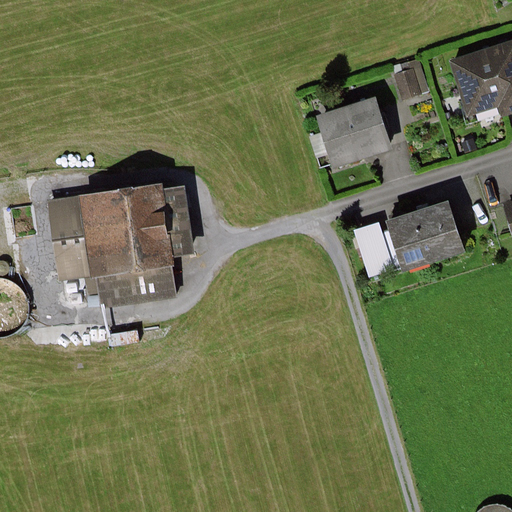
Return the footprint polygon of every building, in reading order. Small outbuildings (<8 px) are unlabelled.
[(511,47),(455,63),(470,118),(511,106),(511,47)] [(415,58),(396,64),(405,92),(424,86),(415,58)] [(319,124),(333,167),(385,150),(371,107),(319,124)] [(168,193),(53,210),(63,281),(97,276),(100,299),(168,289),(164,265),(178,263),(168,193)] [(511,197),(502,201),(511,232),(511,197)] [(446,208),(388,226),(401,269),(459,251),(446,208)]
